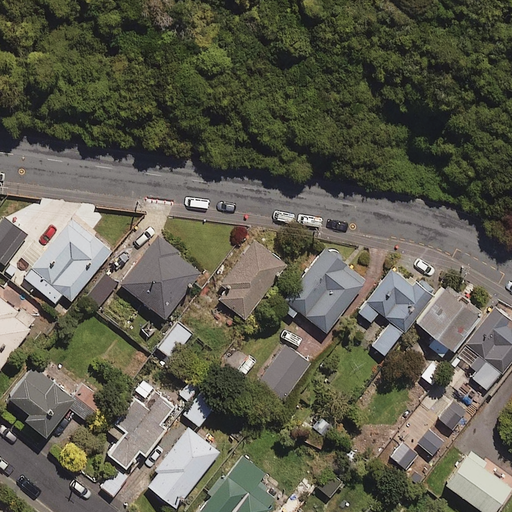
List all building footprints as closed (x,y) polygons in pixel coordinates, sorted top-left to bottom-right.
[(73,211),(31,271),(74,302),(117,242),(73,211)] [(28,235),(4,217),(0,221),(0,260),(5,264),(28,235)] [(171,233),(128,290),(163,316),(205,259),(171,233)] [(331,246),(291,296),(330,326),(369,275),(331,246)] [(451,290),(409,259),(380,297),(422,328),(451,290)] [(260,318),(281,285),(255,269),(234,302),(260,318)] [(115,279),(104,271),(86,295),(96,303),(115,279)] [(500,295),(467,274),(435,324),(468,345),(500,295)] [(10,283),(0,295),(0,369),(47,314),(10,283)] [(511,301),(500,295),(478,336),(511,354),(511,301)] [(191,332),(177,323),(159,349),(174,358),(191,332)] [(315,353),(293,339),(267,378),(290,393),(315,353)] [(9,400),(41,433),(82,394),(50,361),(9,400)] [(204,382),(195,373),(178,393),(187,401),(204,382)] [(153,375),(99,445),(129,467),(183,398),(153,375)] [(191,406),(198,414),(223,394),(216,386),(191,406)] [(82,399),(73,411),(89,424),(99,412),(82,399)] [(466,415),(453,402),(439,417),(452,430),(466,415)] [(190,417),(148,479),(174,497),(216,435),(190,417)] [(492,511),(511,486),(511,469),(469,436),(441,473),(492,511)] [(259,511),(275,488),(235,462),(203,511),(259,511)] [(128,474),(115,464),(100,486),(114,495),(128,474)] [(342,483),(330,472),(318,486),(330,497),(342,483)] [(297,511),(317,487),(304,477),(277,511),(297,511)]
